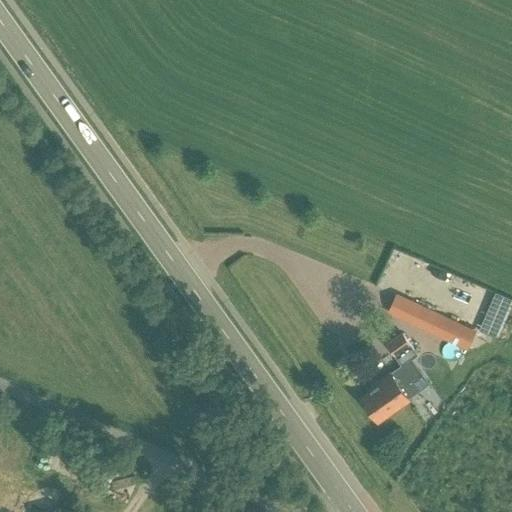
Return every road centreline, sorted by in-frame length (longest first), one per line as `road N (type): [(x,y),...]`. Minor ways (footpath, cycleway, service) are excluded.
road 1 (secondary): [(353,511),(0,22)]
road 2 (unknown): [(282,511),(0,386)]
